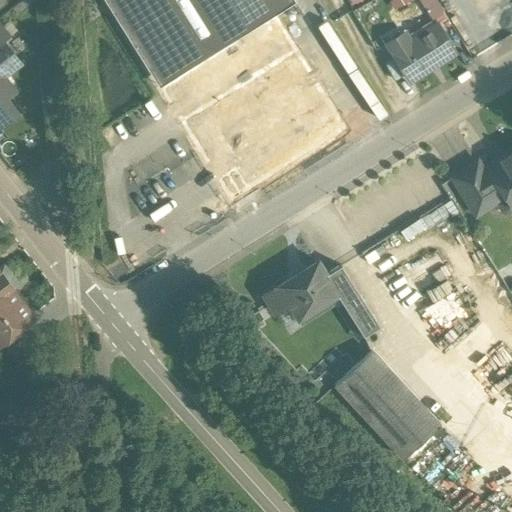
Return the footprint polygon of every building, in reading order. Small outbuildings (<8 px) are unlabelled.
[(293,0),(103,0),(158,87),(273,16),(295,2),(293,0)] [(295,51),(273,16),(158,87),(180,122),(295,51)] [(436,24),(409,41),(404,33),(386,44),(409,81),(454,53),(436,24)] [(0,25),(0,42),(3,40),(4,42),(10,38),(0,25)] [(314,39),(295,51),(326,100),(345,89),(314,39)] [(3,40),(0,42),(0,128),(17,116),(0,93),(0,80),(21,64),(4,42),(3,40)] [(326,100),(295,51),(180,122),(230,202),(345,130),(326,100)] [(511,149),(482,169),(477,162),(452,177),(475,214),(505,196),(510,204),(511,202),(511,149)] [(317,261),(303,270),(304,272),(293,279),(291,277),(263,295),(275,313),(291,303),(300,317),(336,294),(337,293),(325,274),(317,261)] [(0,267),(0,282),(10,274),(3,265),(0,267)] [(340,265),(325,274),(337,293),(336,294),(343,305),(359,295),(340,265)] [(10,274),(0,282),(0,341),(33,316),(11,288),(18,283),(10,274)] [(220,287),(209,296),(216,304),(227,295),(220,287)] [(359,295),(343,305),(363,336),(378,326),(359,295)] [(439,424),(370,350),(334,384),(402,458),(439,424)]
